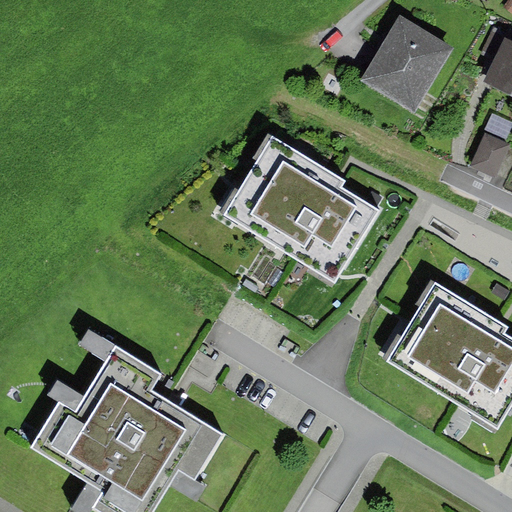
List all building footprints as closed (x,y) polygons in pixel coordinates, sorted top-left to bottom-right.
[(454,46),(400,15),(362,80),(416,112),(454,46)] [(511,40),(505,37),(507,33),(494,26),(481,55),(494,61),(484,81),(511,94),(511,40)] [(234,187),(220,211),(334,282),(379,209),(342,186),(346,180),(341,177),(269,132),(253,158),(257,161),(239,190),(234,187)] [(510,144),(486,133),(471,165),(495,176),(510,144)] [(503,323),(431,279),(416,304),(420,306),(402,335),(398,332),(382,357),(498,428),(511,405),(511,337),(504,333),(509,326),(503,323)] [(84,394),(57,377),(45,396),(58,404),(31,448),(88,483),(72,508),(77,511),(91,511),(94,508),(100,511),(155,511),(172,486),(196,502),(206,486),(195,479),(223,434),(173,403),(152,390),(162,373),(89,328),(80,343),(105,359),(84,394)]
